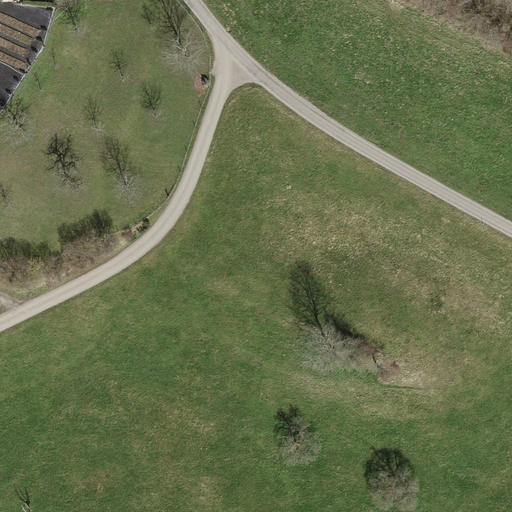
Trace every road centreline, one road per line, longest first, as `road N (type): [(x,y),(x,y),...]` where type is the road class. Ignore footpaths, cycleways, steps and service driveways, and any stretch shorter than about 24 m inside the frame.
road 1 (residential): [(511,229),(316,117),(235,55),(191,0)]
road 2 (track): [(0,325),(123,265),(177,210),(235,55)]
